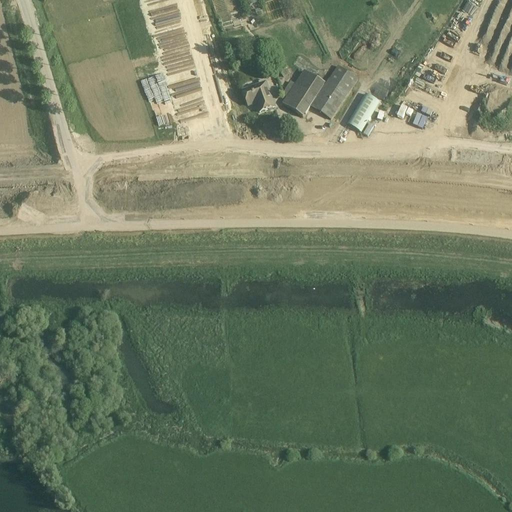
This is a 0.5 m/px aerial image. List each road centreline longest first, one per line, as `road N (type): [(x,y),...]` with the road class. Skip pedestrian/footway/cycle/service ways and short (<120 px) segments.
road 1 (unclassified): [(511,235),(430,227),(89,226)]
road 2 (unclassified): [(89,226),(22,0)]
